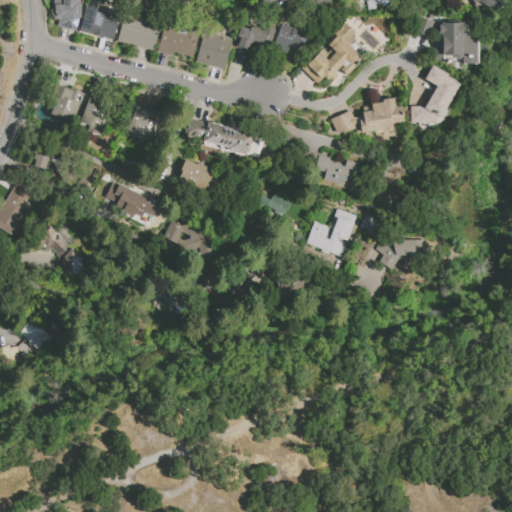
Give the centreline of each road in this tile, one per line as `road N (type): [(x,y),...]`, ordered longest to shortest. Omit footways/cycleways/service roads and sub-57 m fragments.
road 1 (residential): [(34,45),(264,97)]
road 2 (residential): [(12,123),(196,214)]
road 3 (residential): [(28,0),(34,45),(0,148)]
